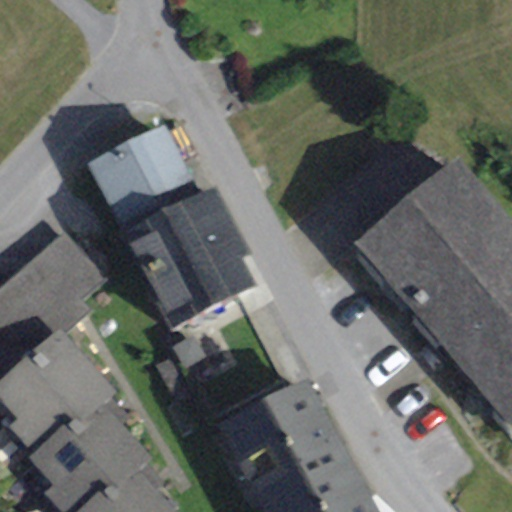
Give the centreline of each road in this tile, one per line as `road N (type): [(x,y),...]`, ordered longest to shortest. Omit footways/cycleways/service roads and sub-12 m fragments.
road 1 (residential): [(419,511),(389,479),(141,20)]
road 2 (residential): [(141,20),(0,185)]
